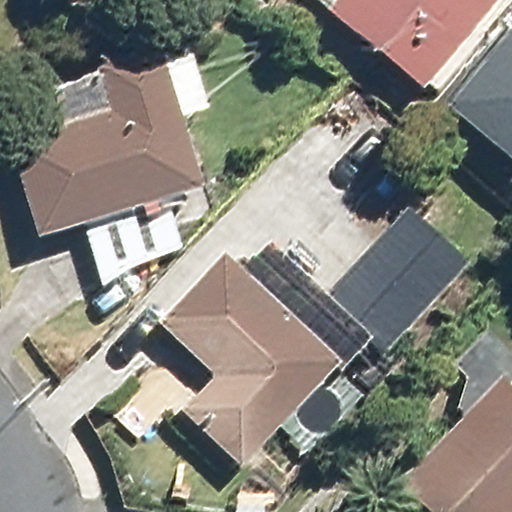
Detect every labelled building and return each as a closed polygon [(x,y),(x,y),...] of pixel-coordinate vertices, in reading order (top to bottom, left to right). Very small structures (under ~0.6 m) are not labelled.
[(417,93),(492,0),(332,0),(320,16),(417,93)] [(511,28),(451,98),(511,149),(511,28)] [(5,149),(30,240),(192,195),(154,58),(89,76),(102,123),(5,149)] [(464,265),(405,215),(326,307),(384,357),(464,265)] [(327,374),(214,261),(148,326),(203,381),(172,411),(230,469),(327,374)] [(388,487),(414,511),(511,511),(511,404),(491,384),(388,487)]
